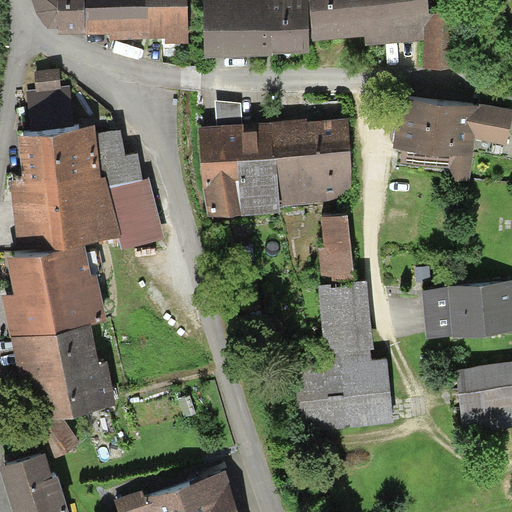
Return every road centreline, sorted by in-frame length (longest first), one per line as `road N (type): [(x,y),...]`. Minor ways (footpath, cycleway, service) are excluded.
road 1 (unclassified): [(268,511),(133,78)]
road 2 (residential): [(133,78),(366,80),(511,93)]
